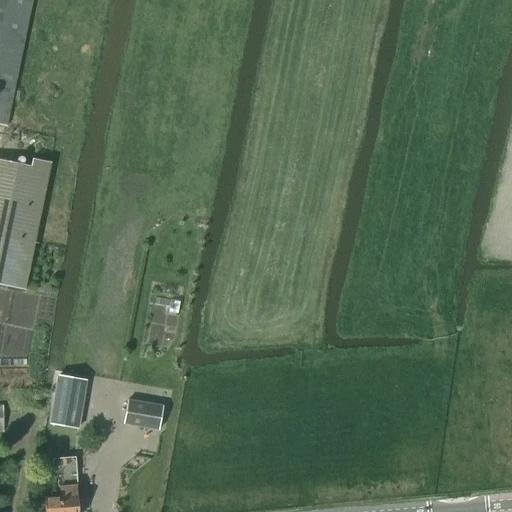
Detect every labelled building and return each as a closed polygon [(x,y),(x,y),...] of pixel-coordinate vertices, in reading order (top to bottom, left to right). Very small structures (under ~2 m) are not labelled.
[(0,0),(0,126),(5,127),(31,0),(0,0)] [(0,285),(23,290),(49,163),(31,159),(30,167),(2,161),(0,170),(0,285)] [(57,376),(49,425),(77,430),(86,381),(57,376)] [(158,432),(162,407),(127,401),(123,426),(158,432)] [(77,511),(74,459),(53,461),(54,476),(57,476),(59,498),(44,500),(44,511),(77,511)]
